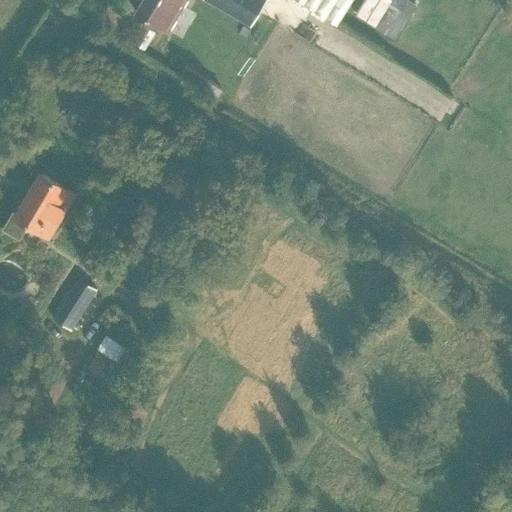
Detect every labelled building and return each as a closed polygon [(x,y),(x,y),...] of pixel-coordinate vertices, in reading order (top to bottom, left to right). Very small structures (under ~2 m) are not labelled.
[(186,0),(139,0),(133,11),(168,31),(186,0)] [(246,0),(216,0),(239,13),(246,0)] [(301,0),(337,22),(350,0),(301,0)] [(12,212),(2,228),(18,238),(27,222),(48,235),(75,190),(42,170),(15,213),(12,212)] [(97,287),(79,276),(52,317),(71,329),(97,287)] [(109,346),(114,336),(99,330),(95,340),(109,346)]
